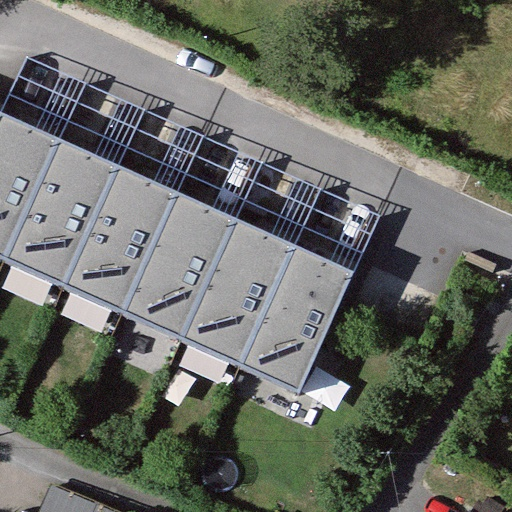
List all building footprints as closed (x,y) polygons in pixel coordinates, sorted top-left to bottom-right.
[(60,143),(2,117),(0,120),(0,256),(6,260),(60,143)] [(118,169),(60,143),(6,260),(65,287),(118,169)] [(179,196),(118,169),(65,287),(126,314),(179,196)] [(240,222),(179,196),(126,314),(185,341),(237,225),(240,222)] [(295,250),(237,225),(185,341),(243,367),(295,250)] [(356,276),(295,250),(243,367),(303,395),(356,276)] [(114,511),(54,486),(43,511),(114,511)]
